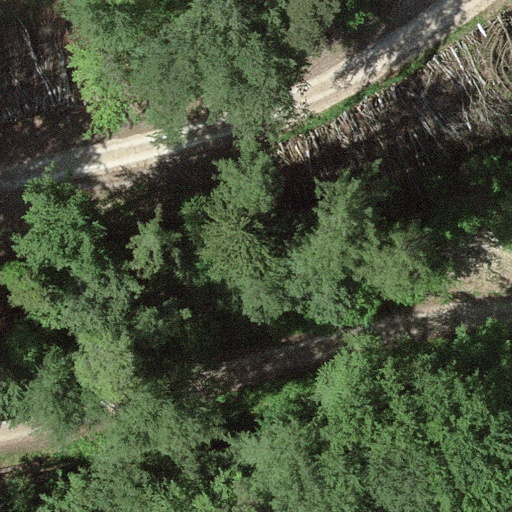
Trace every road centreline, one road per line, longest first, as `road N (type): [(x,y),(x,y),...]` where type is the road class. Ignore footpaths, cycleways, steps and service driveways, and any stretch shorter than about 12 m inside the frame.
road 1 (track): [(511,302),(337,327),(0,421)]
road 2 (track): [(476,0),(355,84),(285,113),(0,184)]
